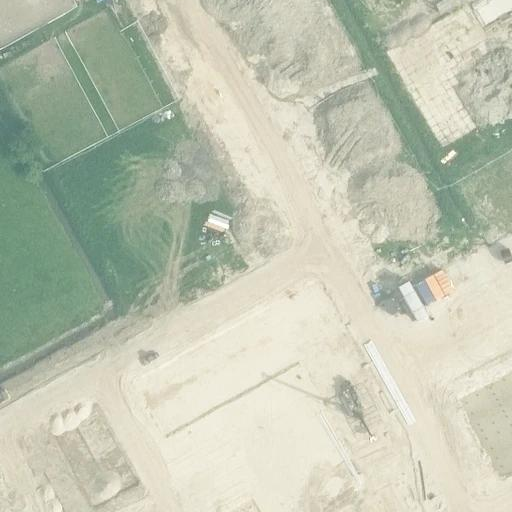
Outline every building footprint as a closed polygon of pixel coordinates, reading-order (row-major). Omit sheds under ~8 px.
[(307,281),(315,294),(324,289),(317,275),(307,281)] [(308,292),(286,304),(287,306),(288,306),(310,346),(331,334),(323,318),(327,316),(320,304),(316,306),(308,292)] [(287,306),(267,317),(289,357),(290,357),(310,346),(288,306),(287,306)] [(267,317),(245,329),(270,373),(292,361),(290,357),(289,357),(267,317)] [(231,340),(209,352),(229,387),(230,387),(251,375),(231,340)] [(324,343),(312,349),(325,372),(336,366),(324,343)] [(209,352),(188,363),(211,403),(210,404),(212,408),(235,395),(230,387),(229,387),(209,352)] [(188,363),(167,375),(190,415),(210,404),(211,403),(188,363)] [(334,377),(340,387),(357,377),(352,367),(334,377)] [(305,370),(298,374),(304,384),(311,380),(305,370)] [(298,374),(291,378),(297,388),(304,384),(298,374)] [(154,388),(144,394),(164,429),(190,415),(167,375),(152,384),(154,388)] [(361,375),(329,393),(343,418),(344,419),(379,399),(378,396),(381,394),(375,384),(372,385),(371,383),(366,385),(361,375)] [(511,381),(461,411),(500,478),(511,471),(511,381)] [(343,418),(335,423),(349,449),(389,427),(384,417),(388,415),(379,399),(344,419),(343,418)] [(254,407),(245,412),(251,422),(260,417),(254,407)] [(91,411),(59,428),(73,454),(109,434),(100,418),(96,420),(91,411)] [(245,412),(237,417),(243,427),(251,422),(245,412)] [(312,427),(302,433),(306,439),(316,434),(312,427)] [(208,432),(202,436),(208,446),(214,443),(208,432)] [(109,434),(73,454),(85,475),(121,455),(109,434)] [(316,434),(306,439),(310,446),(320,440),(316,434)] [(23,464),(12,443),(4,447),(16,469),(23,464)] [(121,455),(85,475),(99,501),(131,483),(125,473),(130,471),(121,455)] [(362,456),(355,460),(361,470),(368,466),(362,456)] [(178,459),(171,463),(182,484),(190,479),(178,459)] [(355,460),(348,464),(354,474),(361,470),(355,460)] [(338,478),(327,484),(331,491),(341,485),(338,478)] [(394,479),(372,491),(383,511),(412,511),(408,504),(412,502),(405,490),(401,492),(394,479)] [(352,502),(351,503),(356,511),(383,511),(372,491),(352,502)] [(44,498),(34,503),(38,510),(48,505),(44,498)] [(350,498),(327,510),(328,511),(356,511),(351,503),(352,502),(350,498)] [(6,501),(0,504),(0,511),(1,511),(10,508),(6,501)] [(287,503),(277,508),(279,511),(286,511),(291,509),(287,503)]
